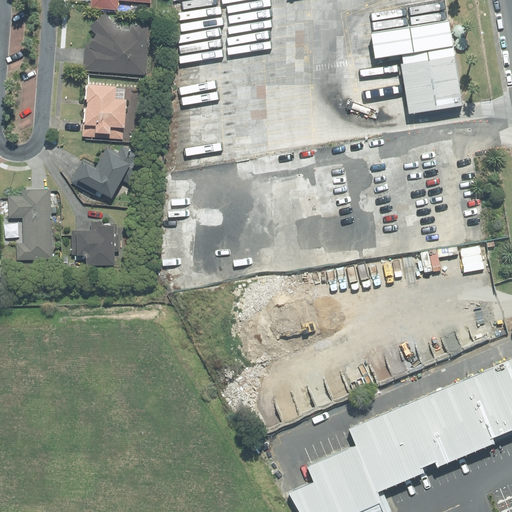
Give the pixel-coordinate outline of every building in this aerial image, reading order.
[(89,0),(89,9),(118,12),(118,3),(149,5),(149,0),(89,0)] [(145,76),(147,27),(129,26),(129,32),(119,31),(103,15),(88,27),(93,35),(84,47),(83,73),(145,76)] [(403,63),(401,64),(409,114),(463,106),(449,20),(371,32),(371,34),(375,59),(402,54),(403,63)] [(86,86),(81,137),(121,140),(126,90),(86,86)] [(110,200),(128,167),(103,154),(94,172),(78,164),(70,180),(110,200)] [(392,303),(386,273),(362,277),(341,166),(310,171),(337,324),(382,316),(380,305),(392,303)] [(52,256),(50,193),(5,195),(6,219),(20,219),(21,244),(16,244),(16,258),(52,256)] [(228,230),(193,227),(189,261),(225,265),(228,230)] [(81,264),(113,264),(113,229),(80,229),(81,264)] [(391,511),(383,490),(424,472),(423,468),(435,463),(437,468),(495,444),(493,439),(511,430),(511,358),(348,428),(356,447),(307,467),(314,482),(289,493),(299,511),(391,511)]
